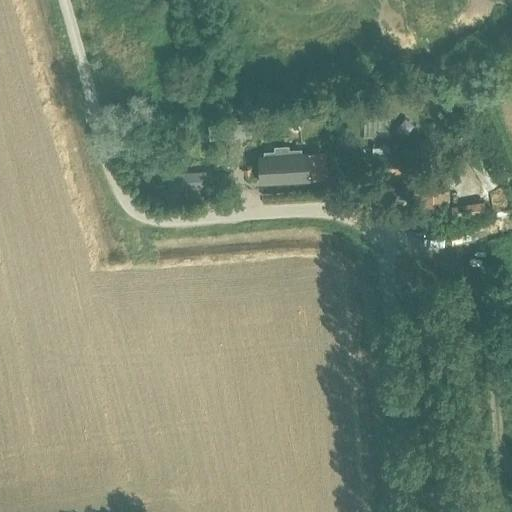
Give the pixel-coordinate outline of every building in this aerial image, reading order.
[(393,136),(388,112),(361,118),(366,141),(393,136)] [(412,132),(420,120),(409,114),(402,126),(412,132)] [(423,141),(423,149),(406,149),(406,155),(382,155),(383,174),(423,173),(423,163),(431,163),(431,153),(440,153),(439,141),(423,141)] [(276,146),(277,155),(262,155),(263,181),(322,179),(321,153),(303,153),(303,150),(291,151),(291,146),(276,146)] [(469,157),(489,192),(502,184),(481,150),(469,157)] [(478,257),(489,255),(486,238),(475,241),(478,257)]
